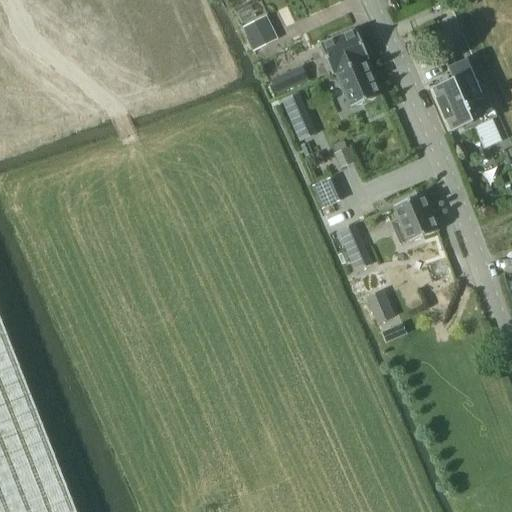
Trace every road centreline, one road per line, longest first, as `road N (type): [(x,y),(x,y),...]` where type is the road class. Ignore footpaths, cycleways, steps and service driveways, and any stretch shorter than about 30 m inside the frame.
road 1 (unclassified): [(365,0),(425,129),(511,364)]
road 2 (unclassified): [(10,0),(30,43),(63,62),(105,105)]
